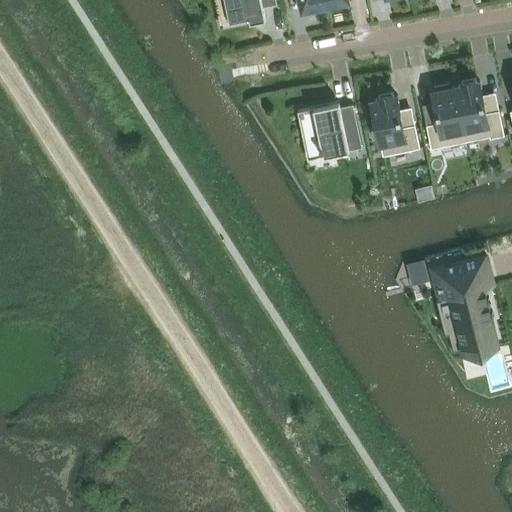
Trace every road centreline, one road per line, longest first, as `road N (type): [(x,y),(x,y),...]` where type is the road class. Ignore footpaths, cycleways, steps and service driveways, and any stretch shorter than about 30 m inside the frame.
road 1 (track): [(287,511),(0,64)]
road 2 (residential): [(257,61),(511,20)]
